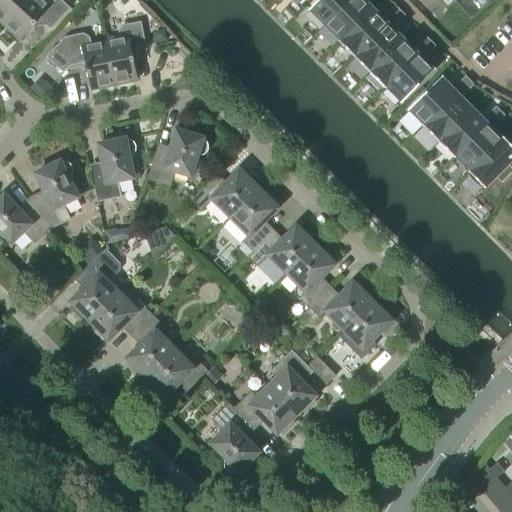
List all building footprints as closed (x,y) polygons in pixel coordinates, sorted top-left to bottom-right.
[(0,0),(0,21),(2,24),(24,0),(0,0)] [(44,0),(24,0),(2,24),(20,40),(39,20),(50,30),(70,8),(60,0),(54,0),(50,5),(44,0)] [(324,26),(350,0),(317,0),(307,11),(308,11),(309,11),(324,26)] [(339,41),(372,8),(364,0),(350,0),(324,26),(338,40),(339,41)] [(439,0),(447,9),(455,1),(469,18),(470,19),(471,18),(489,2),(490,1),(489,0),(489,1),(488,0),(439,0)] [(404,15),(396,7),(390,13),(398,22),(404,15)] [(353,57),(388,24),(383,19),(372,8),(339,41),(338,40),(337,41),(353,57)] [(398,22),(390,13),(383,19),(388,24),(392,28),(398,22)] [(119,38),(104,41),(114,86),(137,81),(131,53),(146,50),(140,21),(122,25),(117,32),(119,38)] [(369,73),(403,39),(392,28),(388,24),(353,57),(369,73)] [(163,30),(152,32),(154,43),(165,41),(163,30)] [(114,86),(104,41),(91,44),(89,37),(83,33),(64,37),(46,57),(63,73),(70,66),(84,63),(90,90),(114,86)] [(435,46),(426,38),(420,44),(428,52),(435,46)] [(385,87),(418,54),(414,50),(403,39),(369,73),(385,89),(385,88),(385,87)] [(428,52),(420,44),(414,50),(418,54),(422,59),(428,52)] [(400,104),(435,70),(434,69),(433,69),(422,59),(418,54),(385,87),(385,88),(400,102),(399,103),(400,104)] [(423,126),(457,93),(453,88),(442,78),(442,77),(441,76),(406,111),(407,112),(408,111),(423,125),(423,126)] [(473,85),(465,76),(459,82),(467,91),(473,85)] [(39,77),(29,89),(43,100),(53,89),(39,77)] [(467,91),(459,82),(453,88),(457,93),(461,97),(467,91)] [(438,142),(472,108),(461,97),(457,93),(423,126),(423,125),(422,126),(438,142)] [(504,115),(495,107),(489,113),(497,122),(504,115)] [(454,157),(487,124),(483,119),(472,108),(438,142),(454,158),(455,157),(454,157)] [(497,122),(489,113),(483,119),(487,124),(491,128),(497,122)] [(468,171),(502,138),(491,128),(487,124),(454,157),(455,157),(468,171)] [(147,180),(170,187),(175,172),(190,176),(196,155),(201,155),(205,153),(207,150),(207,146),(205,142),(201,139),(202,138),(176,130),(170,147),(158,143),(147,180)] [(511,171),(511,169),(508,166),(511,161),(511,146),(502,137),(502,138),(468,171),(467,172),(484,189),(496,177),(501,183),(511,171)] [(90,170),(96,202),(120,197),(117,181),(133,177),(128,156),(132,154),(134,150),(135,146),(133,143),(129,141),(125,141),(125,139),(98,144),(103,167),(90,170)] [(45,195),(31,202),(50,229),(70,219),(63,204),(77,197),(67,177),(70,174),(72,171),(71,167),(68,163),(64,162),(60,163),(59,162),(35,174),(45,195)] [(211,199),(230,217),(258,189),(253,184),(256,181),(245,170),(241,173),(239,170),(222,186),(213,177),(190,200),(200,211),(211,199)] [(238,248),(247,257),(270,234),(261,225),(277,208),(274,205),(277,202),(266,191),(263,194),(258,189),(230,217),(248,236),(242,242),(243,243),(238,248)] [(50,229),(31,202),(20,212),(4,195),(0,198),(0,231),(11,243),(23,232),(34,244),(50,229)] [(165,225),(156,229),(163,245),(174,234),(165,225)] [(268,256),(286,274),(314,245),(310,240),(313,237),(301,226),(298,229),(296,226),(279,243),(270,234),(247,257),(257,267),(268,256)] [(104,231),(107,245),(116,243),(116,241),(127,238),(130,227),(116,230),(114,229),(104,231)] [(78,253),(89,264),(102,251),(91,240),(78,253)] [(296,295),(309,308),(326,290),(317,281),(334,264),(331,262),(334,259),(323,247),(320,250),(314,245),(286,274),(298,285),(295,288),(296,295)] [(84,316),(89,321),(124,286),(117,292),(106,282),(119,270),(119,263),(104,248),(102,251),(89,264),(74,279),(83,289),(70,302),(73,304),(70,308),(81,319),(84,316)] [(325,312),(343,330),(371,302),(366,297),(369,294),(358,282),(355,285),(352,283),(336,299),(326,290),(309,308),(303,315),(311,323),(318,317),(319,318),(325,312)] [(58,292),(53,287),(43,286),(37,292),(47,302),(58,292)] [(125,323),(134,332),(152,315),(124,286),(89,321),(94,326),(91,329),(102,340),(105,337),(108,340),(125,323)] [(371,302),(343,330),(362,349),(390,321),(388,318),(391,315),(379,304),(376,307),(371,302)] [(140,372),(145,378),(174,350),(156,332),(162,325),(152,315),(134,332),(143,342),(126,358),(129,361),(126,364),(137,375),(140,372)] [(174,350),(145,378),(150,383),(147,386),(158,397),(161,394),(164,397),(181,380),(190,390),(203,377),(208,372),(205,369),(208,366),(203,361),(200,363),(198,361),(191,367),(174,350)] [(279,375),(268,386),(296,415),(301,410),(304,413),(315,402),(312,399),(315,396),(298,379),(309,369),(307,366),(292,351),(273,369),(279,375)] [(317,356),(307,366),(309,369),(312,371),(326,385),(335,375),(317,356)] [(208,372),(203,377),(212,386),(221,377),(212,368),(208,372)] [(250,391),(233,409),(251,426),(260,417),(277,434),(279,431),(282,434),(294,423),(291,420),(296,415),(268,386),(256,397),(250,391)] [(251,426),(233,409),(228,403),(210,420),(220,430),(223,427),(225,428),(210,443),(226,459),(224,462),(224,466),(226,470),(229,472),(233,473),(237,471),(238,472),(258,452),(242,435),(251,426)] [(494,477),(502,470),(495,462),(487,469),(494,477)]
